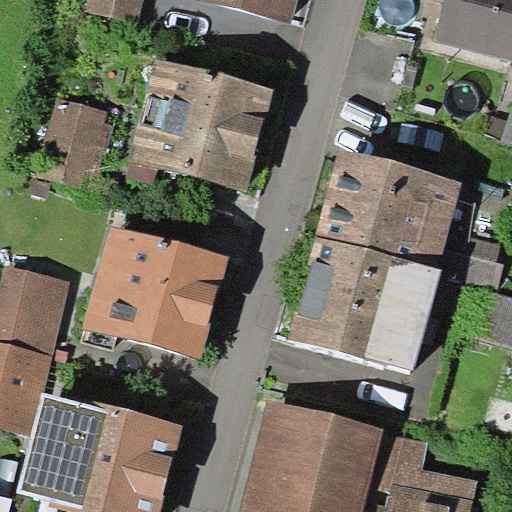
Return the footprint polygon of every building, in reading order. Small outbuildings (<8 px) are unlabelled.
[(143,0),(51,0),(51,2),(138,24),(143,0)] [(299,0),(195,0),(293,24),(299,0)] [(511,0),(445,0),(445,2),(434,40),(511,60),(511,0)] [(273,88),(156,59),(131,161),(247,190),(273,88)] [(108,112),(56,99),(37,177),(82,188),(86,172),(100,175),(112,126),(105,124),(108,112)] [(511,108),(503,142),(511,144),(511,108)] [(338,149),(315,235),(437,268),(461,181),(338,149)] [(229,256),(111,225),(84,327),(202,358),(229,256)] [(442,269),(437,268),(315,235),(288,337),(414,371),(442,269)] [(6,267),(0,290),(0,344),(51,357),(70,283),(6,267)] [(511,347),(511,297),(482,289),(469,336),(511,347)] [(43,391),(51,357),(0,344),(0,427),(32,435),(43,391)] [(89,403),(43,391),(32,435),(18,491),(51,499),(49,506),(73,511),(159,511),(182,423),(90,400),(89,403)] [(384,428),(267,399),(238,511),(363,511),(369,489),(382,434),(384,428)] [(429,443),(382,434),(369,489),(377,491),(372,511),(471,511),(477,481),(424,469),(429,443)] [(9,511),(13,500),(0,496),(0,511),(9,511)]
